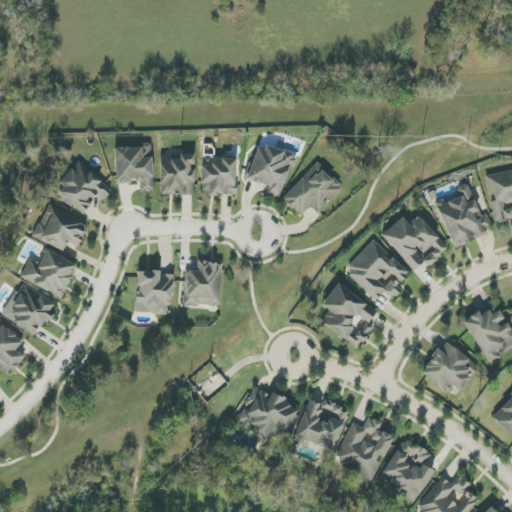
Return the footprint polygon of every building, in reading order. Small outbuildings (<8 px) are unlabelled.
[(281,198),(294,156),(258,144),(247,180),(268,187),(266,194),(281,198)] [(115,148),(116,184),(139,183),(139,193),(154,192),(152,146),(115,148)] [(194,194),(193,164),(194,164),(194,155),(180,155),(180,157),(160,157),(161,195),(194,194)] [(236,159),(202,158),(201,194),(235,195),(236,159)] [(90,202),(96,195),(102,201),(112,191),(80,163),(55,190),(83,215),(93,204),(90,202)] [(329,204),(343,189),(316,163),(282,199),(301,217),(310,207),(318,215),(329,204)] [(511,170),(485,175),(489,199),(490,199),(495,223),(511,220),(511,221),(511,170)] [(481,216),(467,184),(456,188),(459,196),(436,205),(454,248),(493,231),(486,214),(481,216)] [(89,223),(48,205),(33,238),(64,252),(68,243),(78,247),(89,223)] [(414,271),(424,262),(428,267),(448,249),(418,216),(409,224),(402,217),(382,236),(414,271)] [(345,273),(376,301),(383,292),(392,301),(402,290),(397,286),(409,273),(374,241),(345,273)] [(20,280),(63,298),(78,265),(46,251),(41,264),(29,259),(20,280)] [(220,306),(222,263),(197,261),(197,271),(185,270),(183,305),(220,306)] [(135,313),(167,314),(167,306),(173,306),(174,274),(137,272),(135,313)] [(377,312),(338,283),(321,306),(329,311),(321,323),(358,349),(373,329),(368,325),(377,312)] [(38,337),(56,304),(21,285),(3,317),(38,337)] [(463,321),(487,362),(511,347),(511,330),(506,321),(505,321),(497,306),(481,316),(479,312),(463,321)] [(0,368),(10,375),(25,356),(17,350),(24,341),(0,323),(0,368)] [(479,369),(447,341),(421,371),(448,395),(455,387),(460,391),(479,369)] [(298,406),(253,388),(238,425),(269,438),(272,432),(285,437),(298,406)] [(511,396),(492,417),(511,436),(511,396)] [(310,400),(294,436),(332,452),(349,410),(324,400),(322,405),(310,400)] [(353,424),(334,463),(372,480),(382,458),(383,458),(393,437),(379,430),(382,423),(368,417),(363,428),(353,424)] [(414,503),(440,461),(404,439),(378,481),(414,503)] [(415,511),(469,511),(478,501),(466,490),(470,485),(459,475),(451,485),(443,478),(415,511)]
